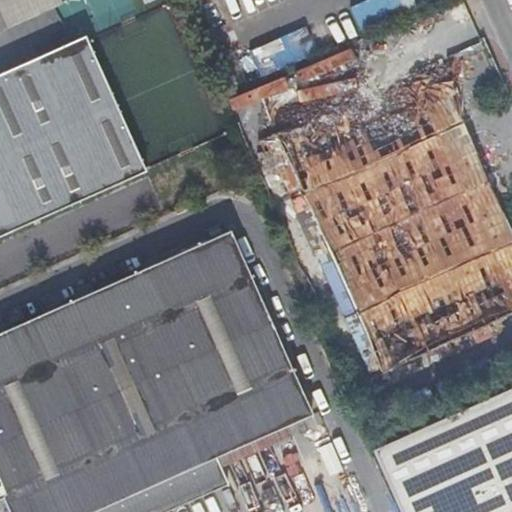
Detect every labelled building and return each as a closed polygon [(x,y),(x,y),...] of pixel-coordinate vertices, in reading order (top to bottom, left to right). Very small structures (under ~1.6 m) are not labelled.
[(0,0),(0,27),(56,2),(55,0),(0,0)] [(0,238),(145,172),(84,36),(0,75),(0,238)] [(511,314),(511,242),(486,184),(433,66),(274,139),(381,374),(511,314)] [(485,137),(492,155),(511,147),(511,131),(510,127),(485,137)] [(0,506),(2,511),(91,511),(309,414),(226,232),(0,334),(0,506)] [(511,511),(511,411),(452,439),(473,485),(485,511),(511,511)]
